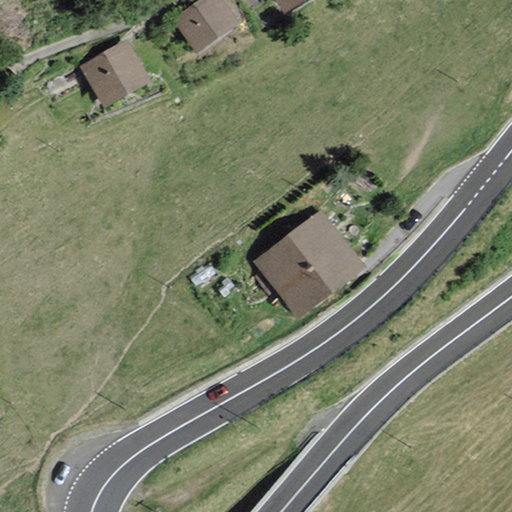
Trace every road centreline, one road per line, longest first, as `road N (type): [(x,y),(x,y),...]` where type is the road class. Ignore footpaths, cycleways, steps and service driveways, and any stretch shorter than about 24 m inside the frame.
road 1 (secondary): [(511,150),(375,303),(307,354),(138,453),(108,479),(92,511)]
road 2 (secondary): [(281,511),(400,382),(511,298)]
road 3 (track): [(0,73),(184,0)]
